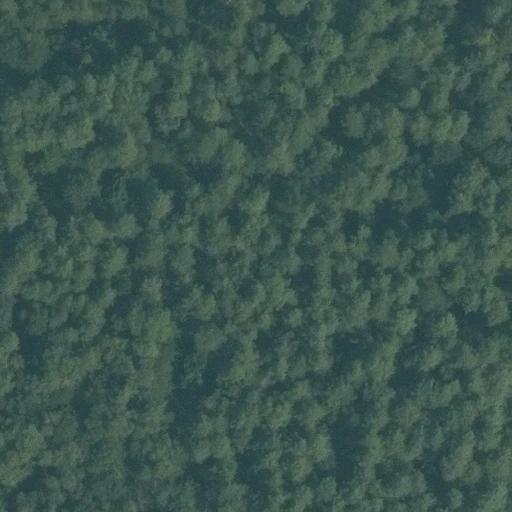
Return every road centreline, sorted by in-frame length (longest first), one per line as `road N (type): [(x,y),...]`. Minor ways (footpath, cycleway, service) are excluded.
road 1 (track): [(0,189),(511,180)]
road 2 (track): [(0,307),(57,362),(77,397),(88,511)]
